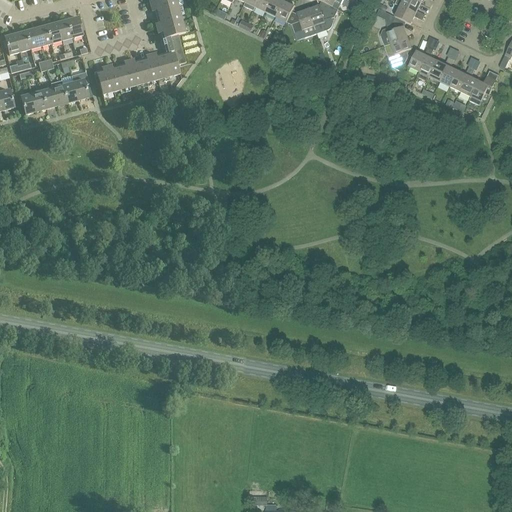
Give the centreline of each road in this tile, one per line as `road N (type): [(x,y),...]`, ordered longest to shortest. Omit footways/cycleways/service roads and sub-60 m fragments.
road 1 (primary): [(511,415),(0,322)]
road 2 (residential): [(440,0),(427,31),(490,62),(511,26)]
